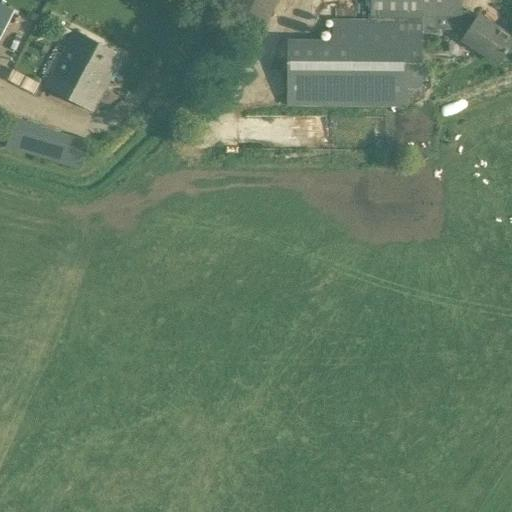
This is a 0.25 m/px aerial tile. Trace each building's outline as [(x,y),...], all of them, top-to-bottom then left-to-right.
[(223,0),(221,7),(266,27),(278,0),(223,0)] [(369,0),(369,17),(371,17),(371,19),(331,19),(331,45),(290,43),(289,106),(407,107),(407,18),(423,18),(423,26),(436,26),(436,18),(449,18),(449,24),(465,34),(462,39),(497,64),(511,42),(511,39),(477,16),(476,19),(466,12),(461,11),(460,0),(369,0)] [(0,37),(14,11),(0,4),(0,37)] [(45,87),(93,112),(122,57),(74,32),(45,87)] [(12,118),(4,148),(80,170),(88,141),(12,118)]
